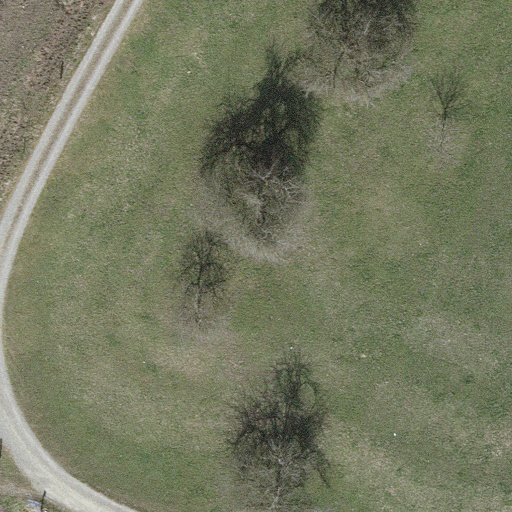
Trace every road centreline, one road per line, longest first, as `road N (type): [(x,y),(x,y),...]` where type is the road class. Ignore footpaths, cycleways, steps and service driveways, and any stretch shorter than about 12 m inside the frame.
road 1 (track): [(0,258),(2,240),(137,0)]
road 2 (track): [(106,511),(70,498),(9,438),(0,393)]
